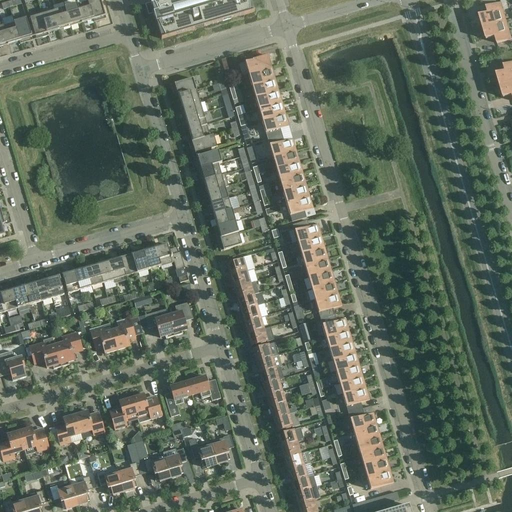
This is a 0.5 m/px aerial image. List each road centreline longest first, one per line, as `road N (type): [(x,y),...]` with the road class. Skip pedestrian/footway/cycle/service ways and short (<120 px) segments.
road 1 (residential): [(287,26),(429,511)]
road 2 (tertiary): [(408,0),(511,351)]
road 3 (residential): [(511,221),(448,0)]
road 4 (residential): [(0,410),(220,346)]
road 5 (residential): [(287,26),(139,70)]
road 6 (residential): [(139,70),(181,216)]
road 7 (residential): [(36,260),(181,216)]
road 8 (residential): [(220,346),(259,479)]
road 9 (residential): [(181,216),(220,346)]
road 10 (residential): [(0,72),(128,33)]
road 11 (residential): [(36,260),(0,136)]
